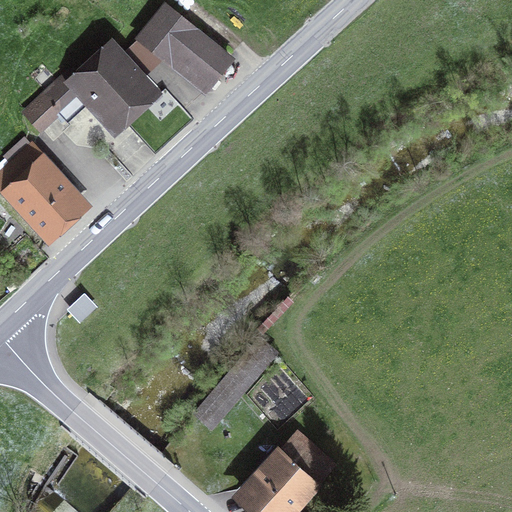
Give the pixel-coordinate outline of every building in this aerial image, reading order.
[(138,37),(203,89),(228,58),(163,6),(138,37)] [(107,51),(76,80),(81,86),(113,120),(144,90),(107,51)] [(38,125),(81,86),(76,80),(68,71),(25,110),(38,125)] [(79,206),(37,159),(41,155),(30,143),(0,170),(0,188),(17,207),(21,203),(48,233),(79,206)] [(210,422),(270,353),(256,341),(196,410),(210,422)] [(242,494),(262,511),(284,511),(328,463),(296,434),(242,494)]
